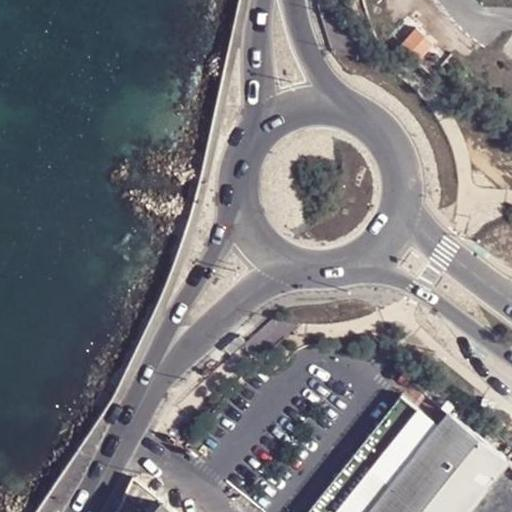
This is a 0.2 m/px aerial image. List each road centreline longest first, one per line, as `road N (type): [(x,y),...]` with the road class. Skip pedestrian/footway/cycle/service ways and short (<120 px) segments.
road 1 (tertiary): [(239,193),(143,395)]
road 2 (tertiary): [(143,395),(209,327),(300,264)]
road 3 (tertiary): [(339,265),(400,281),(475,325),(511,358)]
road 4 (tertiary): [(511,308),(445,251),(401,194)]
road 5 (tertiary): [(264,0),(254,140)]
road 6 (tertiary): [(357,114),(325,82),(294,0)]
road 7 (tertiary): [(81,511),(143,395)]
